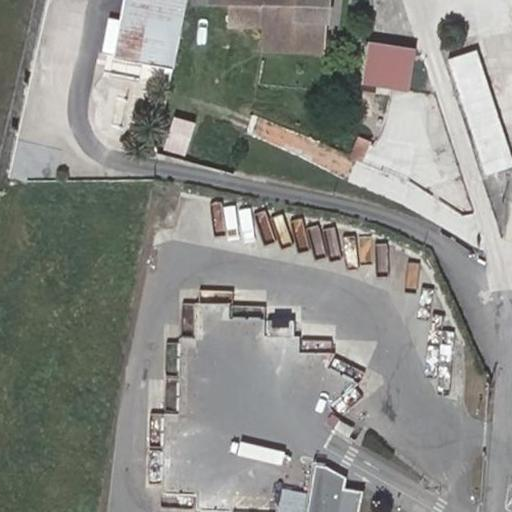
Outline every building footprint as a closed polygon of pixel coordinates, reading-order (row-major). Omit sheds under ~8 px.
[(177,60),(185,0),(126,0),(120,51),(177,60)] [(197,0),(198,2),(214,2),(230,3),(229,14),(261,16),(260,48),(324,51),(326,0),(197,0)] [(488,171),(511,163),(511,146),(481,44),(452,53),(488,171)] [(372,58),(373,90),(409,89),(410,59),(372,58)] [(183,113),(173,145),(191,150),(201,119),(183,113)] [(324,471),(316,469),(306,511),(361,511),(365,497),(344,492),(346,482),(324,471)]
